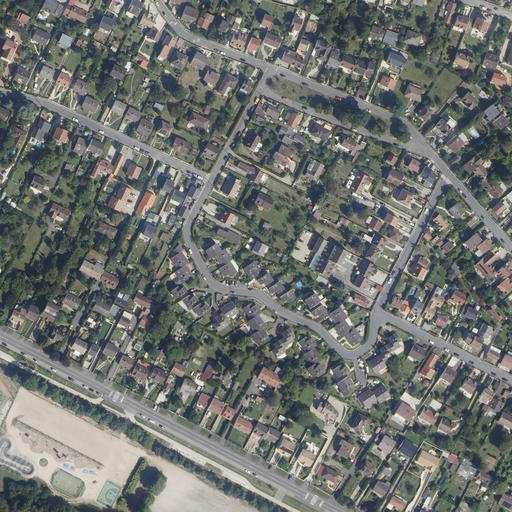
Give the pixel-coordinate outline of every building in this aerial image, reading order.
[(48,0),(45,0),(40,11),(58,18),(63,7),(48,0)] [(131,0),(127,10),(137,15),(142,4),(136,2),(136,0),(131,0)] [(450,6),(449,9),(445,20),(445,23),(448,24),(456,5),(451,3),(450,6)] [(67,5),(63,13),(67,15),(67,16),(84,23),(88,14),(72,7),(71,7),(67,5)] [(185,12),(184,12),(181,18),(190,22),(191,19),(194,20),(198,11),(188,7),(185,12)] [(201,18),(198,25),(205,28),(206,26),(207,26),(209,21),(211,22),(214,16),(205,12),(202,18),(201,18)] [(140,23),(151,29),(151,27),(155,19),(150,17),(149,16),(149,15),(145,13),(144,14),(140,23)] [(22,14),(18,21),(26,24),(30,18),(22,14)] [(268,28),(273,18),(264,14),(259,25),(268,28)] [(230,15),(227,23),(226,22),(221,20),(218,29),(226,32),(229,23),(233,25),(234,22),(236,18),(230,15)] [(454,26),(465,30),(468,20),(457,16),(454,26)] [(293,17),(287,32),(296,35),(298,30),(297,30),(301,20),(293,17)] [(476,18),(471,31),(483,36),(488,22),(476,18)] [(370,25),(366,36),(377,40),(378,37),(382,38),(384,31),(381,30),(381,29),(370,25)] [(37,28),(32,38),(46,44),(50,35),(37,28)] [(152,30),(148,38),(147,40),(150,41),(151,40),(156,42),(160,34),(156,32),(152,30)] [(399,35),(386,30),(382,42),(395,46),(399,35)] [(408,31),(404,41),(417,45),(420,35),(408,31)] [(230,43),(234,46),(235,44),(242,47),(247,36),(240,32),(238,35),(234,34),(230,43)] [(266,32),(262,41),(263,42),(263,44),(267,45),(268,43),(277,47),(281,37),(266,32)] [(57,44),(68,49),(72,40),(62,35),(57,44)] [(95,36),(93,40),(100,44),(102,40),(95,36)] [(164,45),(157,59),(162,61),(163,58),(164,58),(169,49),(174,39),(168,36),(163,44),(164,45)] [(363,47),(366,40),(356,36),(354,43),(363,47)] [(4,50),(1,57),(9,61),(13,54),(17,45),(6,40),(2,49),(4,50)] [(248,40),(246,44),(257,49),(259,45),(248,40)] [(316,40),(313,48),(320,51),(317,58),(324,61),(330,46),(316,40)] [(299,43),(296,50),(304,53),(306,46),(299,43)] [(331,52),(326,64),(328,65),(327,68),(329,69),(331,63),(333,64),(332,66),(338,68),(339,65),(342,56),(337,54),(338,52),(333,50),(332,52),(331,52)] [(175,51),(170,62),(181,67),(186,56),(175,51)] [(196,52),(191,62),(202,68),(207,58),(196,52)] [(457,52),(453,62),(465,67),(470,53),(468,52),(467,55),(457,52)] [(406,59),(390,53),(386,62),(403,69),(406,59)] [(9,61),(1,57),(0,59),(9,63),(14,55),(13,54),(9,61)] [(137,54),(136,58),(142,61),(139,65),(144,68),(148,61),(137,54)] [(485,55),(482,64),(495,68),(498,58),(485,54),(485,55)] [(342,56),(339,65),(353,71),(357,61),(343,55),(342,56)] [(294,56),(290,64),(300,68),(304,60),(294,56)] [(353,71),(352,72),(363,76),(363,75),(367,65),(357,61),(353,71)] [(368,62),(367,65),(363,75),(369,77),(374,64),(368,62)] [(43,65),(39,73),(50,79),(52,76),(54,78),(58,71),(55,69),(54,71),(43,65)] [(113,65),(110,74),(120,79),(124,70),(113,65)] [(14,78),(26,84),(30,73),(19,68),(14,78)] [(208,69),(204,78),(215,83),(219,74),(208,69)] [(504,86),(507,78),(494,73),(491,82),(504,86)] [(226,75),(217,93),(222,95),(227,86),(232,88),(236,80),(226,75)] [(382,77),(379,84),(392,89),(395,82),(382,77)] [(73,89),(84,94),(88,84),(78,79),(73,89)] [(244,80),(240,88),(245,91),(246,91),(251,83),(244,80)] [(56,81),(53,89),(63,94),(67,86),(56,81)] [(417,90),(407,86),(403,96),(418,102),(422,92),(417,90)] [(359,87),(356,93),(364,96),(366,90),(359,87)] [(467,92),(461,99),(466,104),(465,106),(470,110),(471,108),(472,108),(478,102),(467,92)] [(86,96),(81,106),(94,112),(98,102),(86,96)] [(115,99),(111,109),(121,114),(126,104),(115,99)] [(280,112),(284,105),(280,104),(277,110),(269,106),(265,113),(268,114),(270,112),(272,113),(270,116),(272,117),(270,120),(274,123),(276,119),(278,116),(276,115),(278,111),(280,112)] [(490,120),(499,112),(492,104),(483,112),(490,120)] [(424,107),(418,116),(425,121),(432,111),(425,106),(424,107)] [(0,107),(0,118),(4,120),(8,111),(0,107)] [(128,107),(124,116),(137,122),(141,113),(128,107)] [(257,107),(254,112),(263,117),(265,114),(259,111),(260,108),(257,107)] [(191,113),(187,122),(204,129),(208,121),(191,113)] [(293,113),(287,124),(293,127),(299,116),(293,113)] [(500,130),(509,122),(501,113),(492,121),(500,130)] [(142,119),(137,128),(144,132),(143,134),(147,136),(153,125),(142,119)] [(276,119),(274,123),(281,126),(292,132),(293,128),(276,119)] [(440,119),(435,126),(441,131),(441,132),(445,136),(452,129),(440,119)] [(35,127),(30,136),(40,140),(44,134),(41,132),(42,130),(43,130),(47,132),(51,125),(40,120),(36,127),(35,127)] [(156,130),(156,131),(167,137),(172,127),(161,122),(156,130)] [(315,125),(311,133),(325,141),(330,131),(323,128),(322,128),(315,125)] [(15,126),(11,134),(15,136),(11,143),(20,147),(27,132),(15,126)] [(284,136),(281,140),(291,145),(293,141),(301,145),(305,138),(296,134),(292,132),(281,126),(278,133),(284,136)] [(52,137),(64,143),(69,132),(57,127),(52,137)] [(260,137),(252,133),(251,133),(245,146),(253,151),(254,151),(258,142),(260,138),(260,137)] [(340,145),(349,150),(351,151),(350,155),(353,157),(356,151),(359,145),(356,144),(356,142),(343,135),(341,140),(341,141),(342,142),(340,145)] [(456,135),(446,144),(454,152),(458,148),(463,143),(456,135)] [(78,138),(73,151),(83,155),(89,142),(78,138)] [(91,139),(87,149),(99,155),(104,145),(91,139)] [(175,139),(171,149),(184,154),(188,145),(175,139)] [(341,140),(339,139),(336,146),(348,152),(349,150),(340,145),(342,142),(341,141),(341,140)] [(365,143),(361,141),(359,145),(356,151),(360,153),(365,143)] [(258,142),(254,151),(256,152),(258,151),(259,148),(261,147),(262,146),(261,144),(258,142)] [(207,144),(201,154),(205,155),(213,159),(218,150),(207,144)] [(274,151),(271,157),(275,159),(273,162),(278,165),(278,164),(284,167),(286,164),(287,164),(288,161),(284,159),(286,154),(290,156),(292,152),(288,149),(288,148),(280,144),(276,152),(274,151)] [(98,158),(99,156),(96,155),(95,157),(87,154),(85,157),(96,162),(98,158)] [(119,154),(111,173),(114,174),(115,175),(124,156),(119,154)] [(389,154),(386,159),(393,162),(396,158),(389,154)] [(456,155),(446,163),(450,168),(459,160),(456,155)] [(465,171),(468,174),(472,171),(481,163),(475,156),(472,158),(464,165),(467,169),(465,171)] [(96,162),(92,171),(96,173),(98,169),(106,173),(110,165),(102,161),(98,158),(96,162)] [(411,159),(407,166),(419,172),(421,169),(419,168),(421,164),(411,159)] [(307,168),(308,170),(311,171),(316,162),(314,160),(312,164),(311,164),(309,164),(307,168)] [(249,180),(253,182),(257,184),(263,173),(252,167),(251,168),(239,162),(237,167),(251,175),(249,180)] [(315,181),(320,173),(322,168),(323,165),(316,162),(311,171),(308,170),(307,170),(305,176),(315,181)] [(481,163),(472,171),(476,176),(477,176),(481,179),(487,174),(490,172),(482,162),(481,163)] [(130,164),(125,174),(128,175),(127,177),(131,179),(132,177),(136,178),(140,169),(130,164)] [(387,168),(382,178),(392,183),(395,178),(397,178),(399,174),(387,168)] [(359,173),(350,190),(360,195),(363,187),(362,186),(364,183),(365,184),(368,185),(371,179),(359,173)] [(481,179),(478,182),(486,191),(488,189),(495,184),(487,174),(481,179)] [(424,175),(422,179),(431,183),(433,180),(424,175)] [(34,176),(30,185),(41,191),(46,182),(46,181),(35,176),(34,176)] [(231,176),(225,188),(223,193),(232,198),(235,193),(239,185),(238,184),(240,181),(231,176)] [(405,186),(406,185),(408,181),(401,177),(398,183),(405,186)] [(190,189),(178,215),(184,218),(186,213),(185,213),(187,209),(185,208),(187,204),(186,203),(189,197),(195,200),(202,187),(200,185),(198,188),(195,187),(198,181),(194,179),(192,183),(190,189)] [(497,182),(503,190),(506,187),(500,180),(497,182)] [(495,184),(488,189),(495,197),(503,190),(497,182),(495,184)] [(120,185),(114,198),(125,202),(130,189),(120,185)] [(161,194),(171,199),(174,190),(165,186),(161,194)] [(413,194),(402,188),(396,200),(407,206),(413,194)] [(174,190),(171,199),(180,203),(184,195),(174,190)] [(316,201),(320,194),(314,190),(310,197),(316,201)] [(144,194),(136,211),(143,214),(147,205),(150,206),(155,197),(145,192),(144,194)] [(259,193),(255,201),(261,205),(261,206),(268,210),(273,200),(259,193)] [(206,207),(214,212),(218,205),(209,200),(206,207)] [(500,201),(491,208),(498,216),(501,213),(502,214),(504,213),(503,212),(507,209),(508,210),(510,208),(504,202),(502,203),(500,201)] [(457,203),(449,210),(456,219),(464,212),(457,203)] [(52,204),(47,215),(54,218),(56,215),(64,219),(67,211),(52,204)] [(221,217),(219,221),(229,226),(235,215),(225,210),(222,217),(221,217)] [(405,218),(394,213),(390,221),(393,222),(399,225),(398,228),(400,229),(405,218)] [(448,224),(439,214),(436,217),(437,219),(435,222),(439,226),(436,228),(439,232),(448,224)] [(372,218),(367,227),(377,232),(382,223),(372,218)] [(98,221),(94,229),(112,238),(116,230),(98,221)] [(156,228),(147,224),(142,234),(152,239),(156,228)] [(217,232),(238,243),(240,239),(241,237),(229,230),(227,233),(219,229),(217,232)] [(388,230),(387,233),(388,234),(387,237),(397,242),(402,234),(391,229),(390,230),(388,230)] [(428,241),(432,237),(426,231),(423,235),(428,241)] [(364,236),(363,239),(372,243),(380,247),(381,247),(385,239),(375,234),(373,239),(365,235),(364,236)] [(465,242),(471,249),(480,241),(475,234),(465,242)] [(318,254),(326,240),(318,236),(310,250),(315,252),(318,254)] [(442,243),(439,239),(437,241),(436,240),(436,239),(435,237),(430,241),(432,243),(434,241),(439,246),(442,243)] [(477,246),(483,253),(492,246),(486,239),(477,246)] [(256,240),(254,244),(251,249),(261,254),(266,245),(256,240)] [(333,244),(326,240),(318,254),(320,255),(326,258),(333,244)] [(453,247),(452,245),(448,241),(441,247),(443,249),(441,250),(444,252),(445,251),(446,252),(453,247)] [(210,258),(212,256),(220,250),(215,243),(211,245),(209,242),(204,246),(202,247),(210,258)] [(370,246),(365,256),(374,261),(377,255),(379,250),(380,247),(372,243),(371,246),(370,246)] [(333,244),(326,258),(335,263),(338,264),(341,266),(348,252),(333,244)] [(60,246),(57,251),(68,256),(70,251),(60,246)] [(436,252),(439,256),(440,257),(443,255),(437,248),(434,250),(436,252)] [(220,250),(212,256),(220,267),(228,262),(231,260),(228,256),(223,249),(220,250)] [(170,258),(177,269),(184,264),(187,262),(180,251),(170,258)] [(475,264),(487,279),(496,272),(497,271),(490,263),(496,257),(491,251),(475,264)] [(308,266),(313,269),(320,255),(318,254),(315,252),(308,266)] [(288,256),(284,254),(280,262),(284,264),(288,256)] [(320,255),(313,269),(327,277),(332,268),(335,263),(326,258),(320,255)] [(422,259),(422,258),(420,257),(416,265),(413,271),(411,274),(420,279),(425,269),(424,269),(427,261),(425,260),(422,259)] [(228,262),(234,269),(236,267),(231,260),(228,262)] [(374,265),(364,260),(358,271),(368,276),(374,265)] [(93,277),(99,280),(104,272),(104,270),(88,262),(83,271),(89,274),(90,272),(94,275),(93,277)] [(228,262),(220,267),(218,269),(223,276),(227,274),(229,277),(236,272),(234,269),(228,262)] [(507,262),(502,267),(503,269),(500,271),(505,277),(511,271),(511,270),(507,265),(509,264),(507,262)] [(251,278),(254,276),(261,271),(255,264),(252,266),(250,263),(243,268),(251,278)] [(184,264),(177,269),(174,272),(182,283),(192,275),(184,264)] [(503,269),(502,267),(497,271),(496,272),(502,279),(505,277),(500,271),(503,269)] [(356,270),(355,273),(358,274),(368,280),(369,277),(368,276),(358,271),(356,270)] [(261,271),(254,276),(260,284),(263,282),(265,285),(272,280),(267,272),(263,275),(261,271)] [(104,272),(99,280),(111,286),(116,278),(104,272)] [(413,282),(402,272),(400,277),(411,285),(413,282)] [(450,272),(447,278),(453,281),(456,275),(450,272)] [(363,290),(368,280),(358,274),(353,284),(363,290)] [(507,278),(500,284),(507,293),(511,288),(511,277),(509,280),(507,278)] [(272,280),(265,285),(271,292),(274,290),(276,293),(283,288),(278,280),(274,283),(272,280)] [(414,297),(417,299),(422,289),(415,283),(413,286),(418,289),(414,297)] [(178,297),(180,300),(188,295),(182,287),(179,289),(176,286),(170,291),(175,299),(178,297)] [(283,288),(276,293),(282,301),(285,299),(287,302),(294,297),(289,289),(285,292),(283,288)] [(435,291),(422,316),(425,318),(426,317),(430,319),(435,310),(432,308),(434,304),(438,306),(444,295),(435,291)] [(455,291),(449,300),(456,304),(461,306),(466,296),(455,291)] [(67,292),(62,302),(77,309),(82,300),(67,292)] [(147,308),(150,300),(137,293),(133,301),(147,308)] [(124,309),(130,296),(125,294),(123,299),(116,297),(113,303),(124,309)] [(308,309),(317,303),(318,302),(313,295),(309,297),(307,294),(300,298),(308,309)] [(355,297),(354,300),(365,306),(368,301),(355,294),(354,296),(355,297)] [(95,295),(91,303),(94,305),(92,309),(106,316),(111,307),(97,299),(98,297),(95,295)] [(188,295),(180,300),(188,311),(192,308),(198,304),(193,296),(190,298),(188,295)] [(390,304),(399,309),(403,301),(400,300),(401,299),(400,298),(398,297),(397,296),(396,297),(396,298),(393,297),(390,304)] [(48,300),(41,314),(45,316),(48,318),(52,320),(59,307),(48,300)] [(403,301),(399,309),(403,310),(402,312),(404,313),(405,311),(407,313),(412,304),(404,300),(403,301)] [(225,311),(221,313),(226,320),(237,312),(230,302),(222,307),(225,311)] [(324,314),(317,303),(308,309),(306,311),(312,318),(315,316),(317,319),(324,314)] [(27,311),(25,315),(34,320),(40,309),(31,304),(27,311)] [(198,304),(192,308),(197,316),(201,314),(203,317),(210,312),(207,309),(204,304),(201,307),(198,304)] [(242,309),(250,320),(257,315),(260,313),(255,305),(251,307),(249,304),(242,309)] [(16,305),(9,318),(21,324),(25,315),(27,311),(16,305)] [(493,305),(486,311),(500,328),(501,327),(498,322),(500,320),(492,309),(493,309),(494,309),(495,308),(493,305)] [(479,312),(468,306),(464,315),(474,321),(479,312)] [(330,313),(338,324),(343,320),(346,318),(348,316),(343,309),(339,311),(337,308),(330,313)] [(415,308),(412,313),(415,314),(414,316),(416,317),(417,316),(420,317),(422,312),(415,308)] [(146,309),(143,315),(144,315),(152,319),(155,313),(146,309)] [(226,320),(221,313),(217,315),(214,318),(216,322),(213,324),(218,331),(225,325),(223,322),(226,320)] [(122,315),(118,323),(127,327),(130,320),(122,315)] [(144,315),(139,324),(148,328),(152,319),(144,315)] [(257,315),(250,320),(247,322),(254,334),(261,329),(264,326),(257,315)] [(437,318),(435,322),(434,323),(439,326),(440,325),(445,327),(447,323),(447,322),(449,318),(443,315),(442,316),(439,315),(438,318),(437,318)] [(343,320),(338,324),(333,327),(340,338),(343,336),(351,331),(346,325),(343,320)] [(424,322),(422,328),(428,331),(430,325),(424,322)] [(483,323),(477,334),(486,339),(492,327),(483,323)] [(51,335),(50,338),(55,340),(56,337),(62,340),(65,333),(54,328),(51,334),(51,335)] [(283,337),(279,339),(285,346),(292,341),(290,337),(293,335),(288,328),(281,334),(283,337)] [(261,329),(254,334),(251,336),(258,347),(269,340),(261,329)] [(351,331),(343,336),(351,347),(361,340),(354,329),(351,331)] [(389,342),(386,344),(391,351),(399,345),(397,342),(400,340),(395,332),(387,338),(389,342)] [(481,339),(468,333),(464,341),(468,343),(476,347),(477,347),(481,339)] [(298,342),(305,353),(312,348),(316,346),(310,338),(307,340),(304,337),(298,342)] [(76,338),(71,347),(83,353),(88,344),(76,338)] [(285,346),(279,339),(272,345),(274,348),(271,350),(276,357),(284,352),(281,348),(285,346)] [(91,342),(86,353),(94,357),(99,346),(91,342)] [(108,342),(103,352),(113,357),(118,347),(108,342)] [(381,353),(378,355),(383,362),(391,357),(388,353),(391,351),(386,344),(378,349),(381,353)] [(413,345),(407,355),(419,361),(424,351),(413,345)] [(312,348),(305,353),(302,356),(309,366),(313,364),(319,359),(312,348)] [(490,349),(486,355),(488,356),(486,360),(495,365),(500,355),(490,349)] [(432,353),(419,374),(429,379),(434,371),(429,368),(436,356),(432,353)] [(383,362),(378,355),(367,363),(374,373),(385,366),(383,362)] [(511,358),(505,355),(500,364),(510,369),(511,364),(511,358)] [(134,361),(126,357),(121,366),(129,370),(134,361)] [(171,371),(182,377),(187,368),(175,362),(171,371)] [(147,369),(136,363),(134,367),(131,373),(135,375),(142,378),(147,369)] [(205,370),(211,373),(214,367),(208,364),(205,370)] [(313,364),(309,366),(306,369),(311,377),(315,374),(317,378),(324,372),(318,365),(315,367),(313,364)] [(332,380),(335,384),(345,377),(349,374),(344,367),(340,369),(338,366),(331,371),(336,378),(332,380)] [(166,373),(155,367),(153,371),(150,377),(154,379),(161,382),(166,373)] [(257,378),(276,388),(282,377),(263,367),(257,378)] [(446,367),(440,377),(450,383),(456,373),(446,367)] [(201,380),(206,383),(211,373),(205,370),(203,375),(200,380),(201,380)] [(172,379),(168,377),(163,388),(167,390),(169,385),(172,379)] [(345,377),(335,384),(341,392),(339,393),(342,398),(347,394),(346,393),(353,388),(345,377)] [(185,378),(180,388),(191,393),(196,384),(185,378)] [(469,380),(465,378),(462,386),(469,390),(473,392),(477,383),(470,379),(469,380)] [(410,383),(404,392),(408,394),(414,385),(410,383)] [(371,392),(376,399),(378,402),(389,395),(382,384),(371,392)] [(365,407),(376,399),(371,392),(368,389),(358,397),(365,407)] [(485,389),(481,395),(490,400),(493,393),(485,389)] [(201,393),(197,402),(205,407),(210,397),(201,393)] [(213,398),(208,408),(219,414),(219,413),(222,408),(224,404),(213,398)] [(488,406),(486,410),(488,411),(489,410),(497,413),(498,411),(499,411),(503,403),(499,401),(497,400),(493,398),(489,406),(488,406)] [(225,402),(224,404),(222,408),(225,409),(222,415),(231,419),(236,410),(227,405),(228,403),(225,402)] [(325,404),(321,402),(316,410),(321,412),(321,413),(324,415),(325,414),(333,418),(337,411),(333,408),(334,407),(326,403),(325,404)] [(404,406),(401,404),(395,412),(409,421),(414,412),(411,410),(412,408),(405,404),(404,406)] [(419,417),(433,425),(439,414),(432,410),(431,411),(424,407),(419,417)] [(511,416),(503,411),(498,421),(511,428),(511,416)] [(351,428),(356,430),(359,424),(364,426),(368,419),(358,414),(351,428)] [(239,415),(234,425),(248,432),(253,423),(239,415)] [(450,422),(451,420),(444,416),(439,426),(439,427),(449,433),(454,424),(450,422)] [(259,418),(254,428),(265,434),(266,433),(271,424),(259,418)] [(271,424),(266,433),(277,439),(280,434),(282,430),(271,424)] [(284,433),(276,448),(289,455),(297,440),(284,433)] [(380,441),(379,443),(378,444),(389,451),(395,442),(384,434),(383,436),(378,433),(378,434),(375,438),(380,441)] [(404,439),(397,450),(405,455),(411,444),(404,439)] [(341,446),(337,454),(346,459),(352,446),(341,440),(339,444),(341,446)] [(318,448),(306,442),(297,459),(309,465),(318,448)] [(416,463),(434,470),(439,457),(421,449),(416,463)] [(449,471),(454,473),(460,457),(443,451),(442,455),(447,457),(446,460),(452,462),(449,471)] [(365,459),(359,469),(368,475),(374,465),(365,459)] [(470,465),(462,461),(457,472),(465,476),(470,465)] [(465,476),(471,480),(477,468),(472,466),(470,465),(465,476)] [(326,467),(321,476),(327,479),(328,478),(335,482),(339,474),(326,467)] [(487,488),(488,488),(494,477),(480,470),(478,475),(477,477),(484,481),(482,485),(487,488)] [(388,487),(385,485),(378,481),(373,490),(382,496),(388,488),(388,487)] [(511,497),(503,493),(498,503),(511,510),(511,509),(511,497)] [(393,496),(389,503),(401,510),(403,506),(402,506),(404,502),(393,496)] [(461,500),(457,507),(464,511),(468,504),(461,500)]
